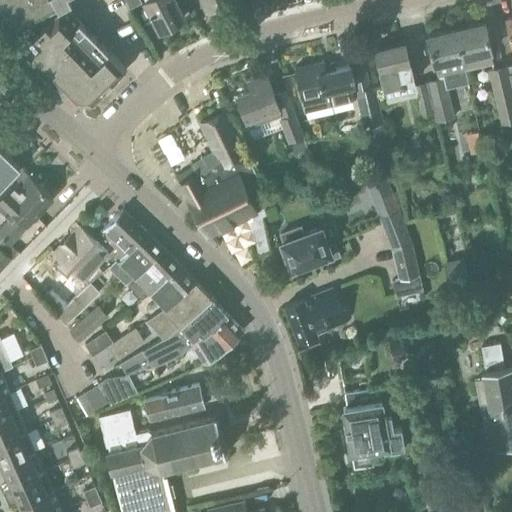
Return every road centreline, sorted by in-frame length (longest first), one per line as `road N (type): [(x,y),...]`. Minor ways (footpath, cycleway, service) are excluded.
road 1 (tertiary): [(315,511),(282,378),(257,315),(224,273),(90,148)]
road 2 (residential): [(90,148),(156,85),(196,60),(290,26),(404,0)]
road 3 (tertiary): [(90,148),(0,67)]
